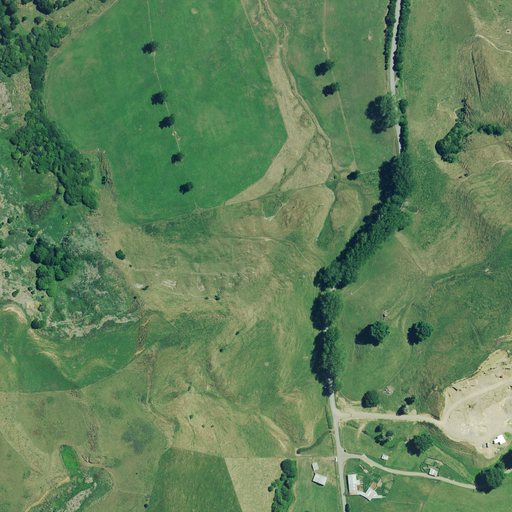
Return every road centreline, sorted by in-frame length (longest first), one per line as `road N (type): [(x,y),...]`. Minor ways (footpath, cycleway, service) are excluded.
road 1 (unclassified): [(344,511),(327,307),(397,188),(391,80),(398,0)]
road 2 (track): [(511,469),(471,487),(339,456)]
